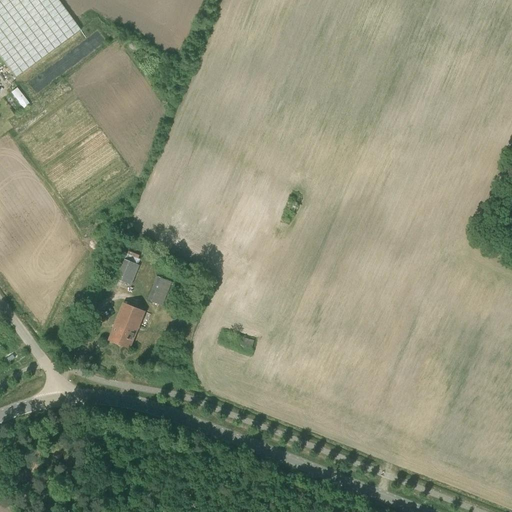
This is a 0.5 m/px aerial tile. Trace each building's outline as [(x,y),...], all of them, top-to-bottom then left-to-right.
[(0,0),(0,58),(14,78),(79,30),(62,6),(56,0),(0,0)] [(12,92),(24,108),(31,104),(20,87),(12,92)] [(122,252),(112,277),(131,286),(134,280),(135,281),(141,266),(139,265),(141,260),(138,259),(139,256),(128,252),(127,254),(122,252)] [(147,300),(161,305),(166,291),(170,292),(174,283),(166,280),(168,274),(159,271),(157,276),(156,276),(154,281),(155,281),(147,300)] [(145,312),(124,304),(109,340),(130,349),(145,312)] [(240,348),(251,351),(254,341),(243,338),(240,348)]
